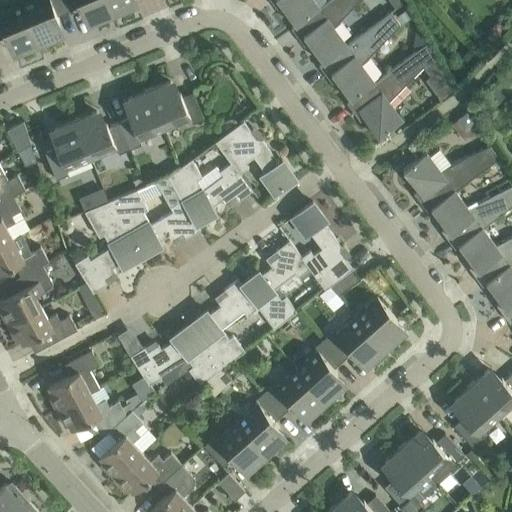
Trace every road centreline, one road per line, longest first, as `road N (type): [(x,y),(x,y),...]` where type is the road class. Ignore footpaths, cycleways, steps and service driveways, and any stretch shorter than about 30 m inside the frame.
road 1 (residential): [(338,165),(440,301),(452,335),(261,511)]
road 2 (residential): [(0,102),(207,19),(231,27),(338,165)]
road 3 (residential): [(139,304),(338,165)]
road 4 (residential): [(93,511),(11,423)]
